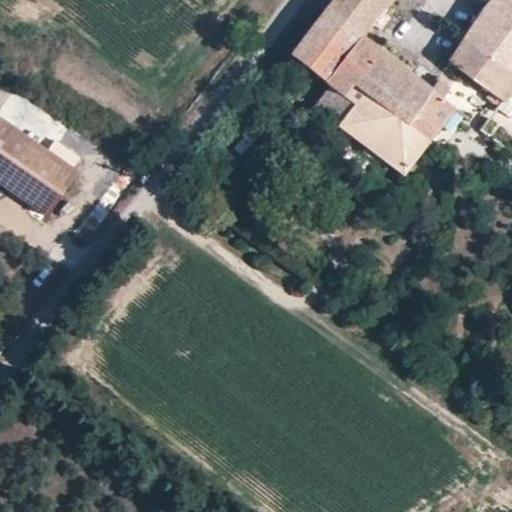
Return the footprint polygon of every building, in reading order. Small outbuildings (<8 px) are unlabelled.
[(335,0),(327,11),(366,37),(392,0),(335,0)] [(511,72),(511,1),(510,0),(497,0),(468,39),(511,72)] [(294,56),(293,56),(333,85),(349,97),(356,89),(383,51),(366,37),(327,11),(294,56)] [(452,61),(504,101),(511,90),(511,72),(468,39),(452,61)] [(431,89),(383,51),(356,89),(429,143),(457,108),(431,89)] [(349,97),(333,85),(316,108),(342,128),(359,105),(349,97)] [(359,105),(342,128),(405,175),(429,143),(356,89),(349,97),(359,105)] [(0,184),(48,216),(78,171),(0,119),(0,184)]
